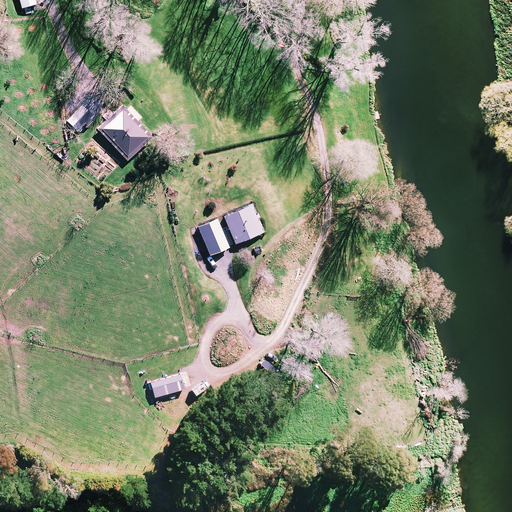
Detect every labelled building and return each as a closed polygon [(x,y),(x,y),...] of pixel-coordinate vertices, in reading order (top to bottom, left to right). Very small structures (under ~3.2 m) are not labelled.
[(36,4),(35,0),(19,0),(22,8),(36,4)] [(94,116),(78,104),(67,120),(82,132),(94,116)] [(145,135),(122,110),(102,129),(127,156),(138,146),(136,144),(145,135)] [(262,232),(251,205),(223,217),(235,244),(262,232)] [(196,292),(193,282),(185,284),(188,294),(196,292)] [(170,392),(172,400),(181,397),(179,390),(184,389),(180,374),(151,382),(155,397),(170,392)]
